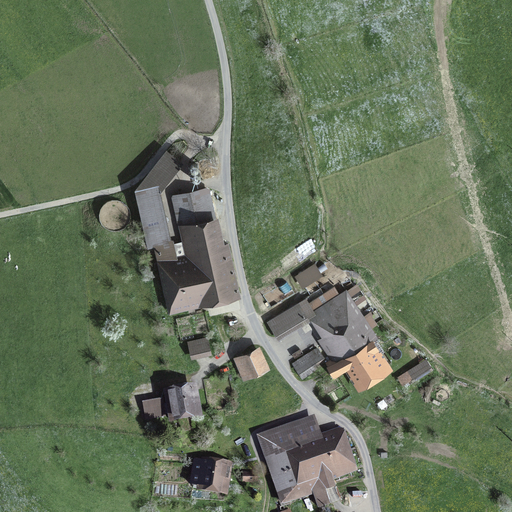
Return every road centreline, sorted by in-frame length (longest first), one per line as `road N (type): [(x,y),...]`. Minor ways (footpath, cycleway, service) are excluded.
road 1 (unclassified): [(377,511),(352,429),(276,359),(249,311),(227,196),(225,64),(209,0)]
road 2 (track): [(227,138),(179,132),(128,183),(0,215)]
